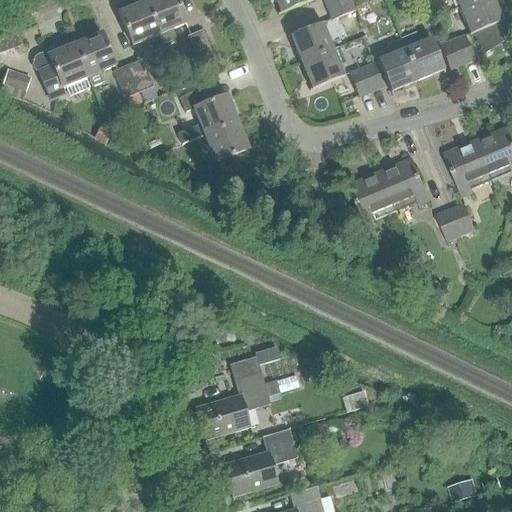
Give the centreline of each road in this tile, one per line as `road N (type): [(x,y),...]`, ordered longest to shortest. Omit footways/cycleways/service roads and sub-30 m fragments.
road 1 (residential): [(511,91),(334,140),(303,140),(280,122),(228,0)]
road 2 (residential): [(186,511),(130,397),(102,365),(41,320),(0,305)]
